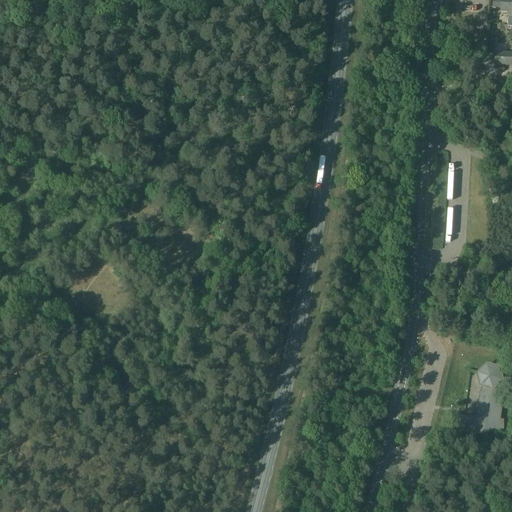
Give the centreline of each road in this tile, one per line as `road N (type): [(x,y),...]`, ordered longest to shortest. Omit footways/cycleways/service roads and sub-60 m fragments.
road 1 (primary): [(341,0),(305,274),(252,511)]
road 2 (unclassified): [(412,338),(430,195),(438,0)]
road 3 (unclassified): [(412,464),(437,373),(434,346),(412,338)]
road 4 (unclassified): [(382,459),(412,338)]
